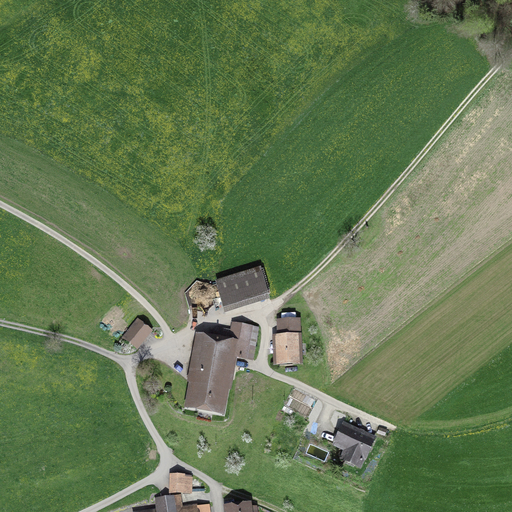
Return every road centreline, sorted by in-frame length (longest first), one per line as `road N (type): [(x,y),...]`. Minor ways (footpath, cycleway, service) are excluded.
road 1 (track): [(260,313),(324,263),(511,51)]
road 2 (unclassified): [(0,322),(65,336),(121,361),(165,452),(160,473),(85,511)]
